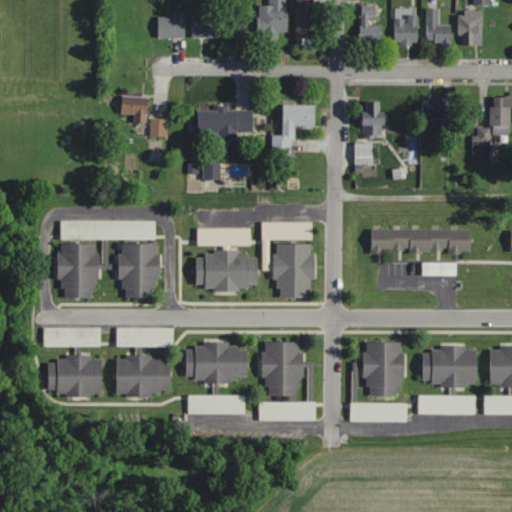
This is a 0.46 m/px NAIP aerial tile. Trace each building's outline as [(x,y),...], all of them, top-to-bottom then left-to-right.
[(259,5),(259,36),(278,36),(278,31),(287,31),(287,0),(269,0),(269,5),(259,5)] [(296,0),(296,38),(314,38),(314,0),(296,0)] [(370,25),(370,14),(375,14),(375,5),(361,5),(361,42),(381,42),(381,25),(370,25)] [(418,42),(418,7),(395,7),(395,42),(418,42)] [(451,25),(439,25),(439,8),(427,8),(427,43),(451,43),(451,25)] [(459,45),(482,45),(482,11),(459,11),(459,45)] [(185,37),(185,16),(158,16),(158,37),(185,37)] [(221,16),(193,16),(193,37),(221,37),(221,16)] [(122,113),(135,113),(135,122),(147,122),(148,96),(122,96),(122,113)] [(511,135),(511,97),(491,96),(490,128),(473,127),(473,161),(491,161),(491,135),(511,135)] [(364,134),(382,134),(382,124),(386,124),(386,112),(382,112),(382,100),(364,100),(364,134)] [(451,132),(451,119),(443,119),(443,100),(422,100),(422,118),(432,118),(432,125),(440,125),(440,132),(451,132)] [(315,105),(283,104),(283,135),(272,135),(272,154),(293,154),(294,125),(315,125),(315,105)] [(254,137),(254,110),(198,110),(198,133),(219,133),(219,137),(254,137)] [(166,118),(151,118),(151,136),(166,136),(166,118)] [(373,164),(373,142),(355,142),(355,164),(373,164)] [(221,163),(204,163),(204,179),(221,179),(221,163)] [(61,220),(61,239),(117,239),(117,220),(61,220)] [(313,221),(263,222),(263,270),(274,270),(275,298),(313,297),(313,243),(272,243),(272,240),(313,239),(313,221)] [(251,228),(198,228),(198,246),(251,246),(251,228)] [(372,252),(471,252),(471,229),(372,229),(372,252)] [(61,242),(60,297),(96,298),(97,268),(120,269),(119,297),(153,298),(153,280),(159,280),(160,244),(120,243),(120,254),(112,254),(112,244),(61,242)] [(197,290),(258,288),(257,251),(196,253),(197,290)] [(78,346),(78,327),(44,327),(44,346),(78,346)] [(264,395),(301,396),(302,342),(265,341),(264,395)] [(365,396),(403,397),(404,343),(366,342),(365,396)] [(186,380),(217,381),(217,380),(248,380),(248,345),(186,344),(186,380)] [(511,384),(511,346),(490,346),(490,385),(511,384)] [(423,347),(423,386),(476,386),(476,347),(423,347)] [(48,395),(102,396),(102,357),(48,356),(48,395)] [(117,357),(117,396),(171,396),(171,357),(117,357)] [(245,395),(188,395),(188,414),(245,414),(245,395)]
